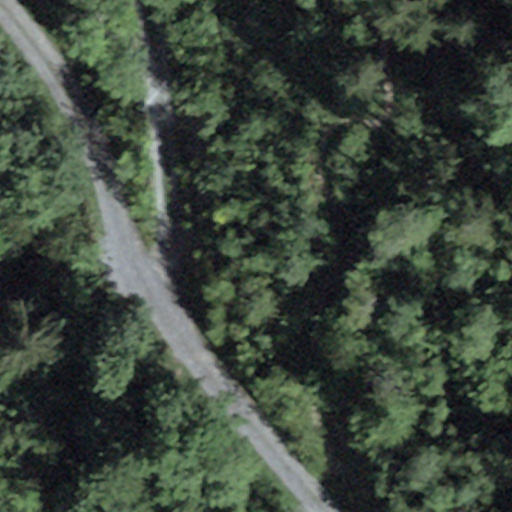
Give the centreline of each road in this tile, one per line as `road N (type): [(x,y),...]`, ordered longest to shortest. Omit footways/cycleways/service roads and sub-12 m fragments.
road 1 (unclassified): [(0,0),(65,87),(160,298),(320,511)]
road 2 (track): [(147,0),(166,177),(160,298)]
